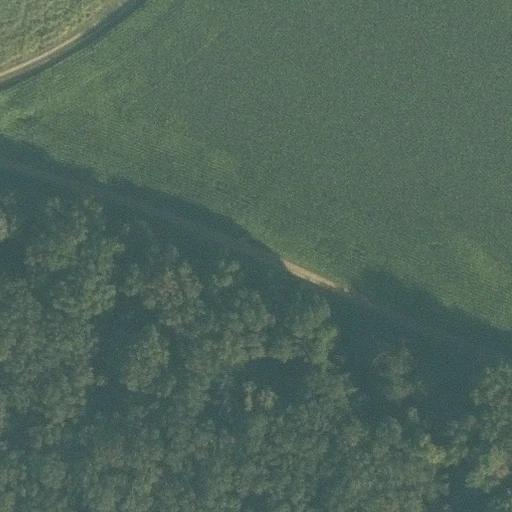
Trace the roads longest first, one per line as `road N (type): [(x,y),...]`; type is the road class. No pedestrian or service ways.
road 1 (track): [(0,162),(137,205),(511,359)]
road 2 (track): [(141,0),(38,74),(0,85)]
